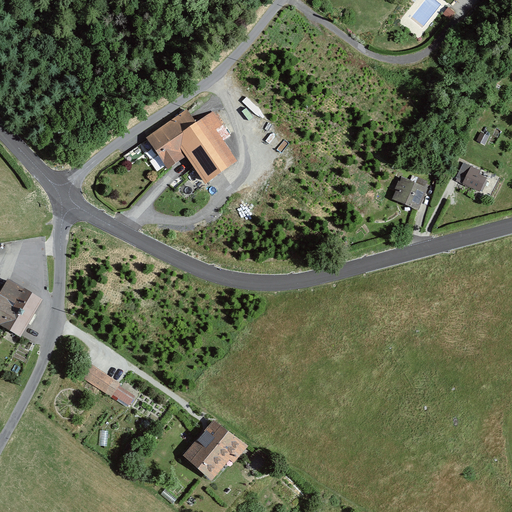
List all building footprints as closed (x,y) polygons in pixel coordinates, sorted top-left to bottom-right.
[(185,113),(145,142),(167,172),(184,160),(205,188),(237,165),(222,145),(231,138),(212,112),(194,125),(185,113)] [(488,178),(472,170),(463,189),(479,197),(488,178)] [(427,193),(399,182),(389,206),(417,217),(427,193)] [(34,257),(34,276),(46,275),(46,257),(34,257)] [(41,307),(8,286),(0,298),(0,334),(17,345),(41,307)] [(139,397),(85,364),(75,379),(129,413),(139,397)] [(246,451),(212,424),(181,464),(210,486),(226,465),(232,469),(246,451)]
